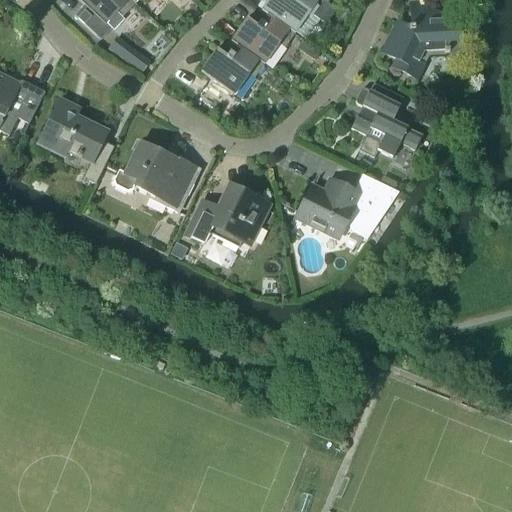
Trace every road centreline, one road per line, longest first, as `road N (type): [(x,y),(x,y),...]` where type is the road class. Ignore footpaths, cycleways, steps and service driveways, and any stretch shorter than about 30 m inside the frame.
road 1 (residential): [(377,0),(335,79),(269,143),(222,144),(148,99)]
road 2 (residential): [(148,99),(71,52),(25,0)]
road 3 (residential): [(148,99),(178,48),(231,0)]
